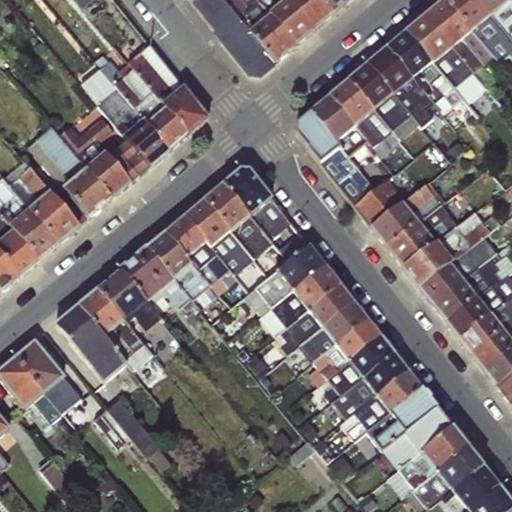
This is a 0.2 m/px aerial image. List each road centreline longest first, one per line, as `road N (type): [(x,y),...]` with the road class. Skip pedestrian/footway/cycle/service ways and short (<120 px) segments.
road 1 (residential): [(249,121),(511,452)]
road 2 (residential): [(249,121),(0,331)]
road 3 (residential): [(395,0),(249,121)]
road 4 (residential): [(154,0),(249,121)]
